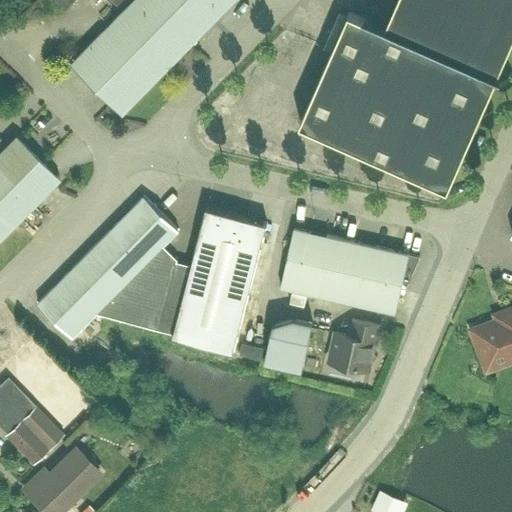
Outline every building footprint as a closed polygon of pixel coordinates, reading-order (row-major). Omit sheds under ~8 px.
[(122,113),(233,0),(132,0),(71,62),(122,113)] [(511,0),(396,0),(386,26),(349,10),(300,121),(448,187),(511,39),(511,0)] [(80,119),(71,125),(90,152),(98,146),(80,119)] [(0,236),(4,232),(59,177),(15,134),(0,148),(0,236)] [(144,193),(117,220),(91,247),(64,274),(37,301),(72,336),(96,311),(104,313),(159,328),(173,331),(191,262),(178,259),(178,257),(164,243),(179,228),(144,193)] [(172,334),(234,351),(268,221),(206,205),(191,262),(173,331),(172,334)] [(408,282),(420,254),(294,226),(281,285),(396,311),(402,281),(408,282)] [(511,308),(503,311),(506,317),(496,320),(496,318),(481,324),(481,325),(473,328),(488,367),(511,357),(511,308)] [(380,324),(352,317),(349,333),(336,330),(329,359),(357,365),(363,371),(366,367),(368,368),(369,364),(377,354),(372,349),(374,340),(377,341),(380,324)] [(313,323),(294,318),(273,323),(264,360),(302,369),(313,323)] [(0,383),(0,425),(7,433),(35,462),(49,447),(64,433),(7,376),(0,383)] [(47,511),(58,511),(100,472),(75,447),(28,492),(47,511)]
